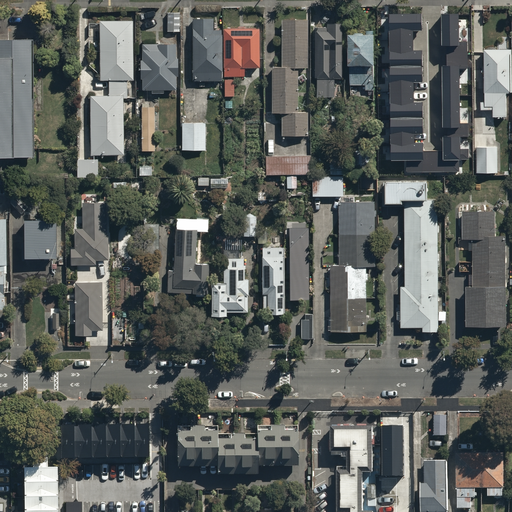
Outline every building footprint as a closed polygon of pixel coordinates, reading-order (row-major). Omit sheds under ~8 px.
[(179,14),(168,14),(168,32),(179,32),(179,14)] [(421,14),(389,15),(391,161),(406,161),(406,172),(458,171),(458,160),(469,160),(469,149),(461,149),(461,138),(469,138),(468,122),(461,123),(460,69),(468,69),(468,41),(459,41),(459,14),(442,14),(442,45),(447,45),(447,66),(444,66),(444,126),(448,126),(448,138),(444,138),(444,153),(422,153),(422,144),(414,144),(414,133),(423,133),(423,103),(413,103),(413,81),(423,81),(422,52),(413,52),(412,30),(422,30),(421,14)] [(214,19),(192,19),(194,82),(222,82),(221,31),(214,32),(214,19)] [(135,20),(100,21),(101,82),(112,82),(113,97),(91,97),(92,158),(126,157),(125,102),(129,101),(129,81),(136,81),(135,20)] [(307,23),(281,23),(281,70),(272,70),(272,116),(281,116),(281,139),(308,139),(308,116),(297,116),(297,72),(307,72),(307,23)] [(331,31),(315,31),(315,99),(333,99),(333,82),(341,82),(341,24),(331,24),(331,31)] [(224,30),(224,77),(246,76),(246,69),(261,69),(260,30),(224,30)] [(375,34),(350,35),(352,86),(366,86),(366,94),(377,94),(375,34)] [(30,41),(0,41),(0,160),(30,160),(30,41)] [(142,45),(142,90),(178,91),(178,46),(142,45)] [(511,52),(485,53),(485,110),(493,110),(493,120),(507,120),(507,96),(511,96),(511,52)] [(441,107),(429,107),(428,132),(440,132),(441,107)] [(155,108),(144,108),(144,150),(155,150),(155,108)] [(207,124),(182,123),(182,150),(206,150),(207,124)] [(477,148),(477,172),(498,173),(498,149),(477,148)] [(330,177),(343,176),(351,176),(352,168),(361,168),(361,173),(371,174),(371,151),(351,151),(351,163),(330,163),(330,177)] [(310,158),(268,157),(268,177),(309,177),(310,158)] [(91,160),(78,161),(78,177),(99,176),(98,164),(92,165),(91,160)] [(313,178),(313,198),(343,198),(343,178),(313,178)] [(222,179),(212,179),(212,192),(222,192),(222,179)] [(386,181),(386,209),(403,209),(405,290),(400,290),(400,330),(423,330),(423,334),(439,334),(437,202),(426,203),(426,180),(386,181)] [(374,202),(342,202),(342,267),(332,268),(333,331),(367,331),(367,268),(375,268),(374,202)] [(107,205),(82,206),(83,231),(75,231),(75,251),(71,251),(71,267),(95,267),(95,263),(109,263),(107,205)] [(496,213),(463,213),(463,240),(472,240),(473,289),(466,289),(467,330),(507,329),(506,237),(497,237),(496,213)] [(257,214),(240,214),(240,239),(258,238),(257,214)] [(7,221),(0,220),(0,312),(5,313),(5,293),(9,293),(9,272),(5,272),(5,267),(6,267),(7,221)] [(58,221),(25,221),(25,260),(58,260),(58,221)] [(198,221),(176,221),(174,272),(167,272),(167,293),(209,294),(210,266),(197,266),(198,221)] [(309,230),(291,230),(291,300),(309,300),(309,230)] [(270,315),(283,315),(283,250),(264,250),(264,295),(270,295),(270,315)] [(213,285),(213,319),(229,319),(229,311),(249,311),(250,281),(244,281),(244,261),(225,261),(224,285),(213,285)] [(140,268),(111,268),(111,312),(131,312),(131,333),(140,333),(140,268)] [(102,284),(75,285),(76,338),(92,337),(92,332),(103,332),(102,284)] [(432,413),(432,433),(446,433),(445,413),(432,413)] [(346,453),(346,466),(337,466),(337,511),(372,511),(372,510),(362,510),(362,471),(372,471),(371,424),(332,424),(332,453),(346,453)] [(382,476),(404,475),(403,426),(381,426),(382,476)] [(150,458),(149,427),(63,428),(63,459),(150,458)] [(297,470),(296,430),(256,430),(256,439),(219,439),(219,431),(179,431),(179,471),(218,471),(218,479),(258,478),(257,470),(297,470)] [(475,486),(487,486),(488,494),(502,493),(502,485),(504,485),(504,450),(455,450),(456,506),(471,506),(471,495),(475,495),(475,486)] [(446,511),(446,457),(424,457),(424,480),(419,480),(420,510),(425,509),(424,511),(446,511)] [(57,511),(57,469),(26,469),(26,511),(57,511)] [(376,484),(368,484),(368,505),(376,505),(376,484)] [(81,511),(82,502),(66,502),(66,511),(81,511)]
